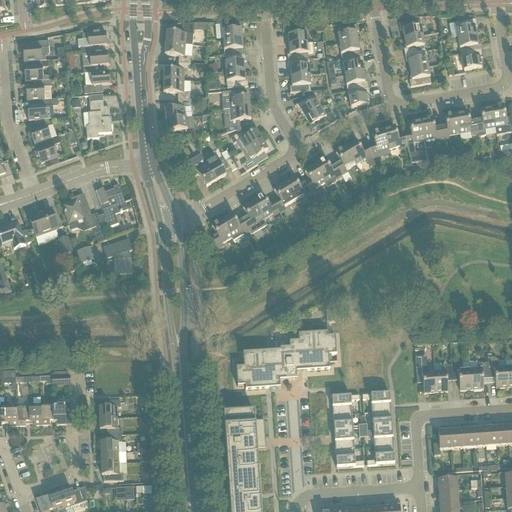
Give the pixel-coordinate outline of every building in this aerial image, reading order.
[(36,0),(37,8),(71,6),(70,0),(36,0)] [(457,23),(455,24),(457,38),(458,40),(476,37),(474,27),(476,27),(475,20),(471,21),(470,17),(456,17),(457,23)] [(404,40),(422,37),(419,21),(399,25),(400,32),(402,31),(404,40)] [(192,47),(193,34),(194,24),(182,25),(181,34),(167,33),(166,44),(192,47)] [(240,31),(243,31),(242,24),(222,25),(223,41),(241,40),(240,31)] [(355,33),(358,33),(357,26),(336,29),(339,45),(357,42),(355,33)] [(307,45),(305,30),(305,28),(284,30),(285,37),(288,37),(288,46),(307,45)] [(82,41),(78,42),(78,49),(80,49),(80,55),(82,55),(83,55),(89,54),(103,53),(102,47),(108,46),(108,44),(106,44),(105,33),(82,35),(82,41)] [(404,56),(425,53),(422,37),(404,40),(406,49),(403,50),(404,56)] [(480,45),(477,46),(476,37),(458,40),(460,56),(481,52),(480,45)] [(244,49),(242,49),(241,40),(223,41),(224,57),(245,56),(244,49)] [(45,57),(49,55),(48,42),(30,44),(30,50),(20,51),(20,54),(23,53),(23,64),(31,63),(49,62),(46,62),(45,57)] [(361,51),(359,51),(357,42),(339,45),(342,61),(362,57),(361,51)] [(166,44),(165,56),(179,57),(178,64),(190,65),(190,64),(191,58),(192,47),(166,44)] [(289,55),(287,55),(287,62),(308,60),(307,54),(312,54),(311,44),(307,45),(288,46),(289,55)] [(480,59),(482,58),(481,52),(460,56),(463,72),(481,68),(480,59)] [(83,55),(82,55),(82,62),(83,74),(91,74),(104,73),(104,66),(110,66),(110,63),(108,63),(107,53),(103,53),(89,54),(83,55)] [(410,72),(428,68),(425,53),(404,56),(406,63),(408,63),(410,72)] [(243,63),(246,62),(245,56),(224,57),(226,73),(244,72),(243,63)] [(361,65),(364,64),(362,57),(342,61),(345,77),(363,74),(361,65)] [(291,78),(309,76),(308,60),(287,62),(288,69),(290,69),(291,78)] [(42,69),(50,68),(49,62),(31,63),(32,69),(22,70),(22,73),(24,73),(25,83),(33,83),(51,81),(49,81),(48,77),(43,77),(42,69)] [(190,71),(190,65),(178,64),(178,71),(164,71),(164,82),(184,83),(184,71),(190,71)] [(217,65),(208,66),(209,74),(217,74),(217,65)] [(410,88),(431,85),(428,68),(410,72),(411,81),(409,81),(410,88)] [(111,83),(109,83),(108,72),(104,73),(91,74),(92,87),(83,87),(84,95),(102,94),(101,86),(112,85),(111,83)] [(247,81),(244,81),(244,72),(226,73),(227,90),(248,88),(247,81)] [(367,82),(364,83),(363,74),(345,77),(348,93),(368,89),(367,82)] [(290,94),(310,93),(309,76),(291,78),(292,87),(289,87),(290,94)] [(43,88),(51,88),(51,81),(33,83),(33,89),(23,90),(24,92),(26,92),(26,103),(30,102),(57,100),(44,101),(43,88)] [(164,82),(163,94),(178,94),(178,101),(190,101),(190,100),(190,94),(190,83),(184,83),(164,82)] [(367,96),(369,96),(368,89),(348,93),(350,109),(369,105),(367,96)] [(224,93),(221,93),(222,100),(228,99),(229,111),(249,109),(248,98),(246,98),(234,99),(234,92),(224,93)] [(103,108),(103,102),(102,96),(89,97),(90,114),(87,114),(88,120),(83,121),(84,128),(86,129),(86,131),(87,141),(98,140),(98,137),(104,136),(104,135),(111,134),(111,132),(112,132),(112,126),(111,126),(110,119),(109,119),(108,108),(103,108)] [(305,119),(321,110),(312,96),(294,107),(298,113),(300,111),(305,119)] [(45,108),(58,107),(57,100),(30,102),(31,109),(25,109),(25,112),(27,112),(28,122),(34,122),(48,120),(46,120),(45,108)] [(71,102),(72,110),(81,109),(80,101),(71,102)] [(178,108),(164,110),(166,122),(192,118),(190,101),(178,101),(178,108)] [(495,129),(506,127),(503,108),(491,110),(495,129)] [(224,117),(223,117),(224,129),(226,129),(227,129),(237,128),(236,122),(239,122),(250,121),(249,109),(229,111),(230,117),(224,117)] [(491,110),(490,110),(490,109),(485,110),(485,111),(480,112),(481,119),(475,121),(478,136),(478,138),(484,137),(484,135),(485,135),(485,131),(495,129),(491,110)] [(321,110),(305,119),(310,127),(307,129),(311,135),(317,131),(318,133),(327,128),(330,126),(336,122),(331,113),(325,117),(321,110)] [(475,121),(469,122),(467,114),(461,115),(461,114),(457,115),(457,116),(456,116),(459,136),(471,135),(471,137),(478,136),(475,121)] [(449,138),(459,136),(456,116),(444,118),(446,126),(439,127),(443,146),(444,146),(443,142),(449,141),(449,138)] [(182,138),(195,136),(192,118),(166,122),(167,133),(181,132),(182,138)] [(46,128),(50,127),(48,120),(34,122),(37,131),(27,135),(28,138),(30,137),(34,147),(41,144),(58,138),(58,137),(51,140),(46,128)] [(439,127),(433,128),(432,120),(420,123),(424,143),(425,149),(443,146),(439,127)] [(420,123),(419,123),(419,122),(414,123),(415,124),(409,125),(410,132),(402,134),(406,146),(411,165),(426,162),(425,153),(415,154),(413,145),(424,143),(420,123)] [(402,134),(396,136),(394,128),(388,130),(388,129),(383,131),(384,132),(383,132),(388,150),(389,152),(400,148),(401,151),(407,149),(411,165),(406,146),(402,134)] [(242,153),(244,152),(262,142),(256,131),(244,139),(240,133),(230,140),(233,145),(236,144),(242,153)] [(389,152),(388,150),(383,132),(371,136),(374,143),(366,146),(373,160),(379,158),(378,155),(389,152)] [(40,151),(34,153),(35,156),(37,155),(41,165),(57,159),(53,147),(61,144),(58,138),(41,144),(38,145),(40,151)] [(244,152),(242,153),(247,163),(242,166),(246,173),(255,168),(257,167),(257,166),(253,160),(264,154),(268,152),(262,142),(244,152)] [(366,146),(359,150),(355,143),(350,146),(350,145),(346,147),(346,148),(345,149),(356,166),(365,161),(366,164),(372,160),(373,160),(366,146)] [(346,172),(356,166),(345,149),(335,155),(339,162),(334,165),(342,178),(348,175),(346,172)] [(224,160),(219,152),(218,150),(212,153),(215,158),(205,164),(216,182),(226,176),(219,164),(224,160)] [(499,162),(511,158),(511,151),(497,155),(499,162)] [(231,173),(237,169),(230,159),(225,162),(231,173)] [(197,162),(193,164),(190,161),(185,164),(193,179),(199,176),(206,188),(216,182),(205,164),(200,167),(197,162)] [(324,161),(314,167),(325,185),(327,188),(335,183),(336,182),(342,178),(334,165),(328,168),(324,161)] [(314,167),(313,168),(313,167),(309,169),(309,170),(304,173),(308,180),(303,183),(311,196),(317,193),(316,190),(325,185),(314,167)] [(303,183),(297,186),(293,180),(288,183),(288,182),(284,184),(284,185),(283,185),(294,203),(303,197),(305,200),(311,196),(303,183)] [(284,209),(294,203),(283,185),(273,191),(277,198),(272,201),(280,215),(285,212),(284,209)] [(103,190),(95,193),(104,216),(98,218),(101,227),(103,231),(108,229),(118,225),(115,216),(128,212),(119,188),(104,194),(103,190)] [(71,203),(62,206),(64,212),(63,212),(64,214),(71,232),(77,230),(78,228),(76,222),(83,219),(88,232),(92,230),(98,244),(106,241),(103,231),(101,227),(96,229),(91,216),(87,205),(84,195),(70,200),(71,203)] [(272,201),(266,205),(262,198),(252,204),(263,221),(272,216),(274,218),(280,215),(272,201)] [(246,216),(241,220),(249,233),(251,236),(266,227),(263,221),(252,204),(251,204),(247,206),(247,207),(242,210),(246,216)] [(58,231),(53,219),(50,209),(41,212),(42,214),(29,219),(36,239),(58,231)] [(222,221),(221,222),(232,240),(234,244),(244,238),(243,236),(249,233),(241,220),(235,223),(231,216),(226,219),(226,218),(222,221)] [(16,221),(0,227),(0,246),(0,247),(1,249),(12,245),(14,251),(26,247),(21,233),(16,221)] [(222,245),(232,240),(221,222),(211,228),(215,235),(209,238),(217,251),(223,247),(222,245)] [(61,258),(73,254),(68,239),(56,243),(61,258)] [(129,254),(132,253),(128,241),(103,249),(107,261),(108,263),(113,262),(114,276),(131,274),(130,261),(129,261),(129,254)] [(81,264),(92,260),(88,248),(77,253),(81,264)] [(226,264),(225,257),(222,252),(216,256),(222,266),(226,264)] [(70,274),(75,272),(72,263),(67,265),(70,274)] [(41,271),(38,272),(38,271),(31,273),(38,290),(47,287),(41,271)] [(0,290),(2,297),(12,294),(6,278),(0,280),(0,290)] [(243,369),(236,369),(237,388),(245,387),(245,392),(280,389),(279,382),(297,381),(296,373),(329,371),(328,357),(336,356),(335,338),(327,338),(327,334),(298,336),(298,343),(289,343),(289,349),(279,350),(280,352),(243,355),(243,369)] [(434,372),(427,373),(426,358),(415,359),(416,382),(422,381),(423,395),(435,394),(434,372)] [(477,368),(470,368),(471,391),(483,391),(483,385),(482,377),(488,377),(487,358),(487,363),(477,364),(477,368)] [(496,359),(495,358),(493,358),(487,358),(488,377),(494,376),(495,390),(507,389),(505,366),(498,366),(498,362),(498,361),(496,359)] [(470,368),(462,369),(462,365),(451,366),(452,379),(458,379),(459,392),(471,391),(470,368)] [(446,380),(452,379),(451,366),(440,367),(441,372),(434,372),(435,394),(447,393),(446,380)] [(15,372),(3,373),(3,380),(4,384),(7,384),(11,384),(16,384),(15,379),(15,372)] [(70,377),(67,377),(67,373),(53,374),(53,377),(51,377),(51,378),(52,388),(70,387),(70,377)] [(52,388),(51,378),(39,378),(39,383),(46,383),(46,386),(52,385),(52,388)] [(371,400),(371,414),(390,413),(389,395),(362,397),(362,401),(371,400)] [(332,416),(351,415),(350,402),(359,401),(359,397),(331,399),(332,416)] [(120,401),(100,402),(100,409),(99,409),(99,420),(117,419),(116,409),(120,409),(120,401)] [(49,423),(53,423),(52,402),(48,402),(48,405),(40,406),(41,426),(49,426),(49,423)] [(65,405),(57,405),(57,402),(52,402),(53,423),(57,422),(57,426),(66,426),(65,416),(71,416),(71,404),(65,404),(65,405)] [(25,424),(29,424),(28,403),(24,403),(24,406),(16,407),(17,427),(25,427),(25,424)] [(40,406),(33,406),(33,403),(28,403),(29,424),(33,423),(33,427),(41,426),(40,406)] [(16,407),(9,407),(9,404),(4,404),(5,424),(9,424),(9,428),(17,427),(16,407)] [(254,413),(223,415),(229,511),(260,511),(256,450),(265,449),(264,421),(254,422),(254,413)] [(371,414),(373,431),(392,430),(390,413),(371,414)] [(351,415),(332,416),(334,434),(353,433),(351,415)] [(117,419),(99,420),(100,431),(101,431),(101,437),(121,437),(121,429),(117,430),(117,419)] [(497,447),(508,446),(507,428),(495,429),(497,447)] [(485,448),(497,447),(495,429),(484,430),(485,448)] [(373,431),(374,449),(393,447),(392,430),(373,431)] [(474,449),(485,448),(484,430),(472,431),(474,449)] [(451,450),(462,449),(461,431),(449,432),(451,450)] [(462,449),(474,449),(472,431),(461,431),(462,449)] [(440,451),(451,450),(449,432),(438,433),(439,445),(433,446),(434,457),(440,457),(440,451)] [(334,434),(335,451),(354,450),(352,433),(334,434)] [(121,437),(101,437),(102,443),(100,443),(101,455),(118,454),(118,444),(122,444),(121,442),(121,437)] [(374,449),(375,462),(366,463),(366,467),(394,465),(393,447),(374,449)] [(363,463),(355,463),(354,450),(335,451),(336,469),(363,467),(363,463)] [(142,453),(140,453),(141,461),(150,461),(149,453),(142,453)] [(118,454),(101,455),(101,466),(119,465),(118,454)] [(119,465),(101,466),(101,477),(103,477),(103,483),(119,483),(123,483),(123,475),(119,475),(119,465)] [(438,493),(457,492),(456,480),(438,481),(438,493)] [(71,490),(67,491),(66,488),(58,491),(65,510),(65,511),(73,511),(72,508),(87,503),(85,489),(72,493),(71,490)] [(60,511),(65,510),(58,491),(50,494),(51,497),(48,498),(52,511),(56,510),(56,511),(60,511)] [(439,505),(458,504),(457,492),(438,493),(439,505)] [(48,498),(44,499),(43,496),(35,499),(39,511),(49,511),(52,511),(48,498)]
